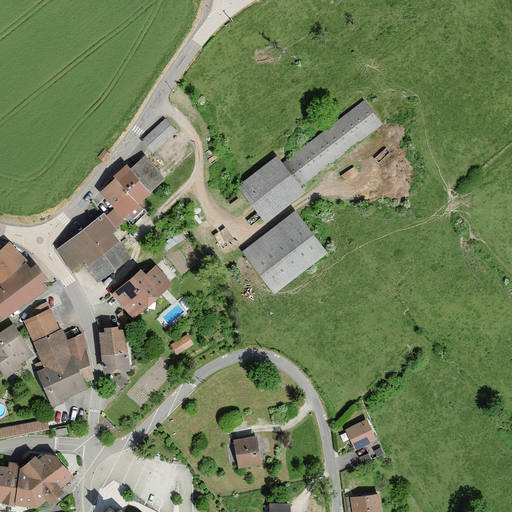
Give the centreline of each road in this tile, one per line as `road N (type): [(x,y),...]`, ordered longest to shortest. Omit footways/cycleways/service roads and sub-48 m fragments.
road 1 (residential): [(338,511),(316,402),(291,369),(268,356),(240,355),(210,367),(140,433),(91,447)]
road 2 (unclassified): [(40,240),(126,148),(196,42),(226,12)]
road 3 (track): [(173,113),(196,141),(204,202),(231,229),(259,229),(310,196),(349,186)]
road 4 (tertiary): [(40,240),(90,329),(98,370),(91,447)]
road 5 (track): [(199,174),(161,210),(126,269),(82,304)]
road 6 (track): [(511,149),(453,204),(511,281)]
